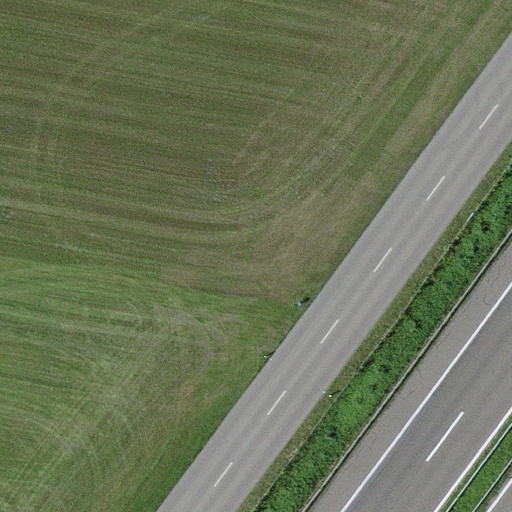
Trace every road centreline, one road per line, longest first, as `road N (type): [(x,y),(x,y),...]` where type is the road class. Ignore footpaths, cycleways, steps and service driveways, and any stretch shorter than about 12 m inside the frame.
road 1 (tertiary): [(192,511),(511,81)]
road 2 (motorway): [(511,346),(389,511)]
